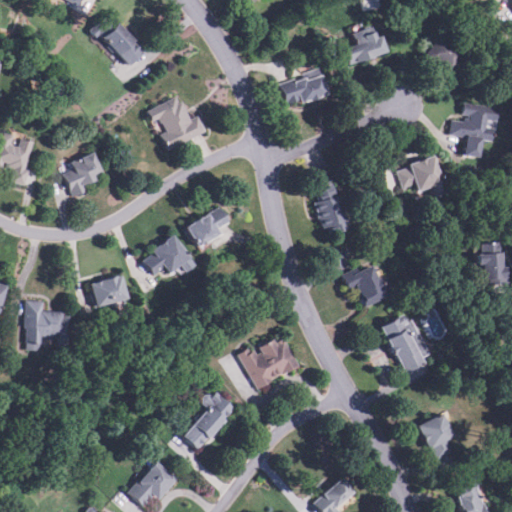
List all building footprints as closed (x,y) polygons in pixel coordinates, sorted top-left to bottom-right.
[(91,2),(86,0),(61,0),(87,11),(91,2)] [(90,29),(126,65),(141,50),(105,14),(90,29)] [(346,61),(381,53),(375,26),(351,31),(353,43),(342,46),(346,61)] [(420,55),(446,72),(460,52),(434,35),(420,55)] [(283,106),(322,93),(315,69),(275,81),(283,106)] [(202,132),(195,115),(185,119),(175,96),(145,108),(162,149),(202,132)] [(476,157),(478,139),(491,140),(494,106),(458,102),(457,119),(448,118),(446,134),(463,136),(461,155),(476,157)] [(0,164),(10,167),(6,181),(19,184),(30,139),(0,131),(0,164)] [(66,162),(68,168),(59,172),(69,195),(83,189),(81,183),(99,174),(88,151),(66,162)] [(431,156),(393,168),(399,187),(412,184),(414,191),(426,187),(429,197),(442,193),(431,156)] [(322,235),(343,229),(330,181),(308,187),(322,235)] [(226,226),(215,207),(182,227),(194,246),(226,226)] [(186,257),(169,235),(131,263),(145,281),(161,268),(165,273),(186,257)] [(500,243),(474,243),(474,283),(500,283),(500,243)] [(361,305),(383,297),(369,262),(339,275),(345,291),(353,287),(361,305)] [(85,283),(92,307),(124,297),(116,273),(85,283)] [(65,311),(39,310),(40,300),(22,300),(20,349),(36,350),(36,337),(64,338),(65,311)] [(378,325),(401,373),(425,361),(402,313),(378,325)] [(296,367),(278,334),(237,356),(254,389),(296,367)] [(229,409),(213,394),(177,434),(193,449),(229,409)] [(448,438),(441,414),(416,422),(428,459),(448,452),(444,439),(448,438)] [(153,499),(171,479),(151,461),(124,491),(140,506),(149,495),(153,499)] [(460,511),(482,511),(471,478),(451,485),(460,511)] [(317,511),(337,511),(333,507),(351,495),(340,479),(309,499),(317,511)]
